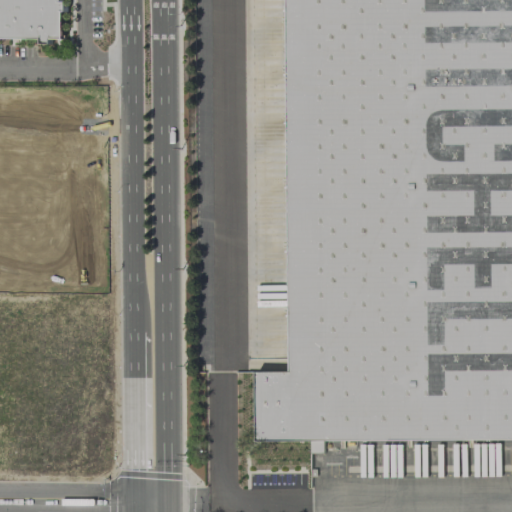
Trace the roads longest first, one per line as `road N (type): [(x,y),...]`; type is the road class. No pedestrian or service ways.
road 1 (primary): [(164,501),(162,0)]
road 2 (primary): [(126,0),(135,346)]
road 3 (primary): [(135,346),(137,502)]
road 4 (residential): [(137,502),(0,501)]
